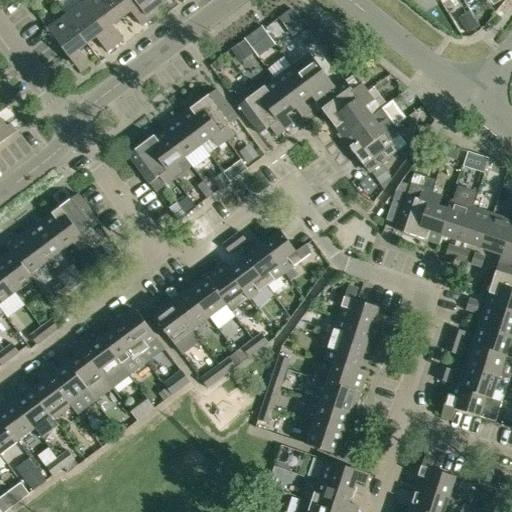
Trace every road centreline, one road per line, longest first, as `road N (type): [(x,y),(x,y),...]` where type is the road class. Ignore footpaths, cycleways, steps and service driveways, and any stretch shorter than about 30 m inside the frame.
road 1 (residential): [(395,424),(433,305),(426,287),(350,264),(286,191),(187,257),(163,258)]
road 2 (residential): [(0,379),(163,258)]
road 3 (unclassified): [(76,123),(231,0)]
road 4 (unclassified): [(476,102),(349,0)]
road 5 (residential): [(163,258),(66,140)]
road 6 (residential): [(0,27),(76,123)]
road 7 (residential): [(511,462),(395,424)]
